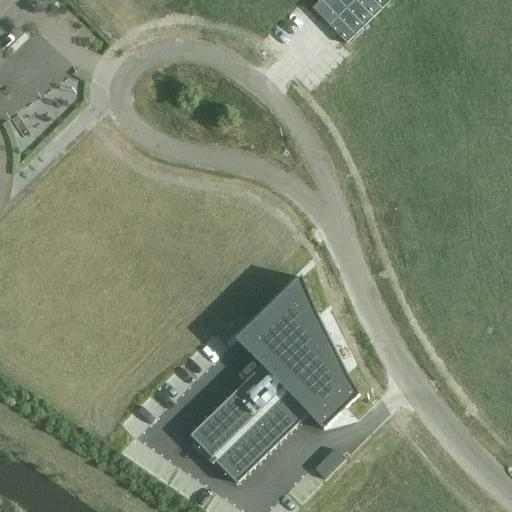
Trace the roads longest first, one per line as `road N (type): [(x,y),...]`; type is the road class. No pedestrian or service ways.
road 1 (unclassified): [(335,228),(289,113),(223,61),(180,52),(127,68),(116,100),(134,132),(170,150),(256,168),(295,191)]
road 2 (unclassified): [(511,498),(419,404),(373,325),(335,228)]
